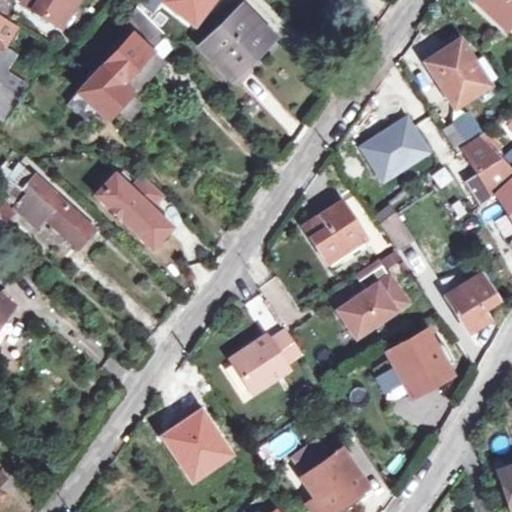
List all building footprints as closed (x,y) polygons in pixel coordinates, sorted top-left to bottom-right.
[(80,0),(38,0),(34,7),(63,26),(80,0)] [(165,0),(196,23),(213,0),(165,0)] [(507,29),(511,23),(511,0),(476,0),(507,29)] [(79,90),(97,106),(109,117),(163,61),(153,50),(169,34),(139,5),(123,23),(134,33),(96,73),(93,69),(87,75),(90,79),(79,90)] [(203,46),(231,75),(271,36),(242,7),(203,46)] [(0,45),(6,48),(19,28),(0,15),(0,45)] [(460,39),(450,46),(453,52),(464,44),(460,39)] [(453,52),(450,46),(427,61),(457,106),(490,84),(464,44),(453,52)] [(0,114),(5,118),(18,96),(0,84),(0,114)] [(97,106),(79,90),(68,102),(86,118),(97,106)] [(407,118),(360,147),(382,182),(429,153),(407,118)] [(456,148),(457,147),(469,140),(457,119),(444,127),(456,148)] [(492,127),(481,138),(500,158),(504,153),(498,145),(504,139),(492,127)] [(511,169),(500,158),(481,138),(463,148),(495,196),(499,192),(511,214),(511,169)] [(22,160),(0,189),(0,232),(20,207),(36,223),(44,213),(78,246),(94,228),(22,160)] [(115,173),(97,191),(112,205),(119,205),(119,212),(151,242),(165,228),(165,221),(157,213),(149,206),(153,202),(163,192),(143,173),(129,187),(115,173)] [(161,209),(153,202),(149,206),(157,213),(161,209)] [(321,215),(328,225),(323,228),(317,218),(303,226),(329,267),(368,242),(342,202),(321,215)] [(368,242),(329,267),(334,275),(373,251),(368,242)] [(156,268),(168,281),(181,270),(170,257),(156,268)] [(407,304),(378,261),(356,275),(367,292),(339,311),(356,337),(407,304)] [(446,298),(468,334),(490,320),(484,309),(499,300),(483,275),(446,298)] [(0,321),(13,304),(0,294),(0,321)] [(301,350),(286,327),(269,338),(266,333),(230,356),(252,391),(288,367),(285,361),(301,350)] [(409,390),(412,396),(452,375),(446,364),(435,342),(428,329),(388,351),(392,357),(398,369),(409,390)] [(435,342),(446,364),(453,360),(442,338),(435,342)] [(398,369),(392,357),(373,367),(380,379),(398,369)] [(398,369),(380,379),(391,399),(409,390),(398,369)] [(238,456),(203,406),(159,439),(192,486),(238,456)] [(330,457),(318,441),(293,458),(305,475),(330,457)] [(317,497),(328,511),(331,511),(343,503),(347,509),(371,491),(342,449),(330,457),(305,475),(302,477),(317,497)] [(511,505),(511,467),(502,471),(500,465),(494,467),(502,493),(508,492),(511,505)] [(507,511),(511,511),(511,505),(508,492),(502,493),(507,511)] [(273,511),(271,511),(260,496),(243,509),(245,511),(274,511),(273,511)] [(314,511),(328,511),(317,497),(308,503),(314,511)]
